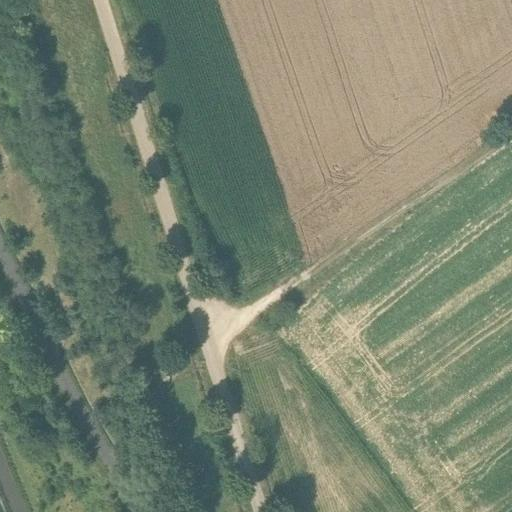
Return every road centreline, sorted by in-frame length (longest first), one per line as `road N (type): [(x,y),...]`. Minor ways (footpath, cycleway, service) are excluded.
road 1 (unclassified): [(97,0),(260,511)]
road 2 (track): [(204,338),(511,134)]
